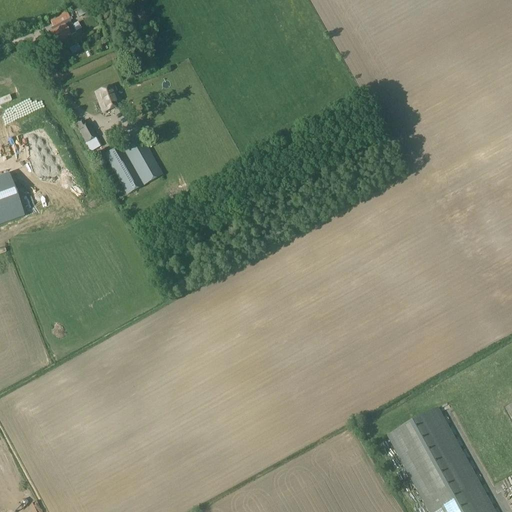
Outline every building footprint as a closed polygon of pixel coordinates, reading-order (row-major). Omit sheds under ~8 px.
[(75,10),(77,14),(79,18),(94,10),(90,3),(75,10)] [(71,18),(73,17),(69,10),(66,12),(49,21),(54,31),(50,33),(56,43),(76,33),(69,22),(72,20),(71,18)] [(124,36),(117,20),(111,22),(118,38),(124,36)] [(56,51),(71,43),(68,39),(53,46),(56,51)] [(144,64),(128,70),(129,73),(125,75),(127,80),(131,79),(131,80),(147,74),(144,64)] [(102,113),(121,106),(113,86),(95,93),(102,113)] [(90,153),(102,147),(89,123),(86,125),(84,120),(75,125),(90,153)] [(161,176),(139,136),(106,156),(130,195),(161,176)] [(9,174),(0,177),(0,225),(24,216),(9,174)] [(495,511),(438,408),(387,436),(428,511),(495,511)] [(511,511),(511,508),(506,495),(498,499),(503,511),(511,511)]
